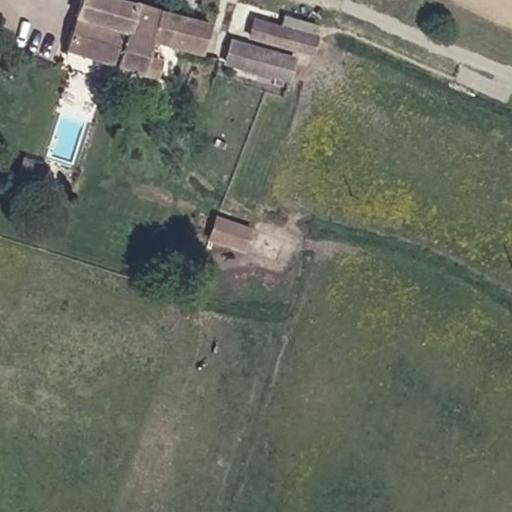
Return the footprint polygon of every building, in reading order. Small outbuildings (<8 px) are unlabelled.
[(157,56),(162,41),(172,12),(128,0),(92,0),(78,48),(162,74),(166,59),(157,56)] [(162,41),(179,45),(187,16),(172,12),(162,41)] [(251,14),(247,38),(315,50),(320,21),(282,14),(281,20),(251,14)] [(179,45),(208,53),(216,24),(187,16),(179,45)] [(227,37),(223,65),(292,76),(297,48),(227,37)] [(53,183),(43,179),(47,166),(31,161),(21,189),(49,196),(53,183)] [(220,231),(232,234),(235,223),(223,220),(220,231)] [(216,249),(243,256),(251,227),(235,223),(232,234),(220,231),(216,249)] [(243,256),(258,259),(265,231),(251,227),(243,256)]
